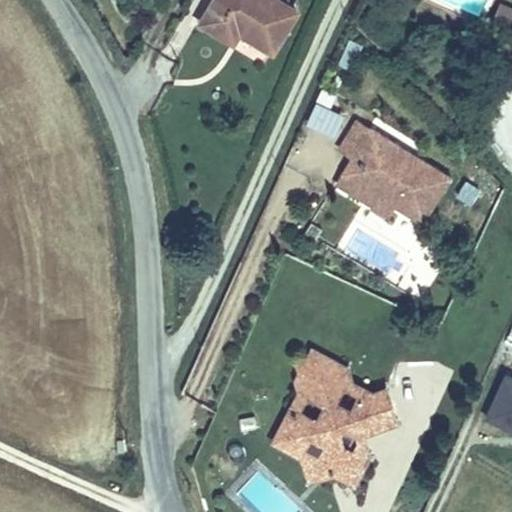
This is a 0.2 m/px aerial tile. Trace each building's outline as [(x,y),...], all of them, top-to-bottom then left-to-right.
[(131,27),(120,33),(99,0),(89,0),(83,4),(120,65),(145,50),(131,27)] [(236,15),(270,32),(284,0),(205,0),(199,12),(226,28),(236,15)] [(357,121),(340,152),(352,160),(370,129),(357,121)] [(396,208),(424,224),(452,177),(422,159),(418,167),(407,160),(412,153),(370,129),(352,160),(361,165),(352,182),(396,208)] [(412,153),(407,160),(418,167),(422,159),(412,153)] [(352,160),(337,186),(391,217),(396,208),(352,182),(361,165),(352,160)] [(329,474),(334,477),(346,448),(342,446),(347,434),(392,418),(382,390),(351,401),(347,412),(334,406),(346,382),(344,372),(306,354),(299,364),(287,371),(289,386),(285,387),(285,399),(307,410),(306,419),(289,413),(278,417),(265,446),(298,459),(317,454),(329,458),(329,474)] [(511,370),(503,368),(484,419),(511,429),(511,370)] [(227,443),(241,433),(237,422),(220,431),(227,443)] [(346,448),(334,477),(347,484),(363,454),(346,448)] [(304,481),(329,474),(329,458),(317,454),(298,459),(304,481)]
